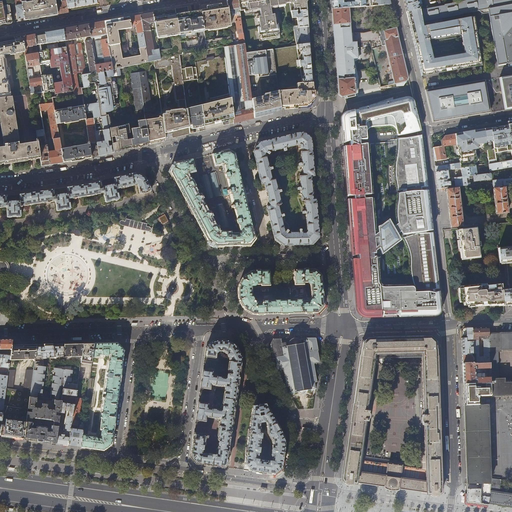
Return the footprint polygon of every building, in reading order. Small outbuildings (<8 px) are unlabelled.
[(1,0),(4,15),(5,24),(12,23),(8,0),(1,0)] [(15,6),(18,19),(24,18),(22,2),(21,0),(14,0),(16,6),(15,6)] [(31,0),(32,0),(32,2),(26,3),(26,2),(22,2),(24,18),(25,20),(30,19),(46,17),(58,14),(57,6),(55,0),(31,0)] [(60,0),(62,4),(62,6),(63,7),(59,8),(59,6),(57,6),(58,14),(63,14),(68,13),(68,9),(66,0),(60,0)] [(66,0),(68,9),(97,4),(96,0),(66,0)] [(228,11),(226,0),(223,0),(213,2),(200,4),(201,12),(204,31),(230,26),(228,11)] [(226,0),(228,11),(233,10),(233,14),(234,14),(237,34),(238,34),(239,42),(236,43),(235,36),(232,37),(233,45),(244,44),(239,11),(238,12),(238,13),(237,13),(236,10),(239,9),(237,0),(226,0)] [(289,0),(237,0),(239,9),(239,11),(244,11),(244,12),(259,10),(260,17),(258,17),(259,27),(257,28),(259,36),(260,36),(261,41),(278,38),(277,33),(278,33),(277,24),(275,25),(274,15),(271,15),(270,8),(285,5),(285,4),(289,3),(290,4),(289,0)] [(289,0),(290,4),(292,4),(293,4),(293,11),(297,11),(299,11),(307,10),(306,1),(305,0),(289,0)] [(366,6),(365,0),(353,0),(354,2),(342,2),(342,0),(331,0),(331,2),(332,9),(338,9),(338,5),(340,5),(340,8),(348,8),(359,7),(359,4),(361,3),(361,7),(366,6)] [(403,0),(406,12),(420,9),(417,0),(403,0)] [(511,0),(473,0),(420,9),(406,12),(409,20),(409,23),(442,17),(478,11),(483,14),(488,13),(497,65),(511,62),(511,0)] [(350,33),(348,8),(340,8),(338,9),(332,9),(335,46),(335,54),(339,95),(342,97),(344,97),(354,94),(355,94),(352,59),(357,58),(356,48),(366,47),(366,46),(371,45),(371,49),(385,47),(394,84),(396,84),(406,81),(408,78),(400,45),(399,40),(396,28),(373,34),(373,38),(354,40),(353,33),(350,33)] [(164,11),(153,13),(155,23),(157,38),(173,35),(175,48),(159,51),(161,59),(179,55),(183,54),(181,42),(176,15),(169,17),(168,10),(164,11)] [(307,18),(307,10),(299,11),(300,14),(297,14),(297,11),(293,11),(291,12),(292,18),(297,18),(298,26),(293,26),(294,28),(308,27),(307,18)] [(201,12),(176,15),(181,42),(198,39),(197,32),(204,31),(201,12)] [(146,14),(140,15),(145,47),(148,62),(153,61),(161,60),(161,59),(159,51),(159,50),(154,51),(149,24),(155,23),(153,13),(146,14)] [(135,16),(129,17),(131,28),(132,28),(132,30),(134,30),(134,28),(134,26),(135,26),(139,48),(145,47),(140,15),(135,16)] [(117,19),(105,21),(111,57),(112,63),(113,70),(120,69),(148,62),(145,47),(139,48),(141,55),(122,59),(117,31),(131,28),(129,17),(117,19)] [(422,76),(482,66),(474,17),(442,22),(442,17),(409,23),(410,26),(411,33),(413,39),(420,67),(420,71),(422,76)] [(94,23),(88,24),(90,36),(92,36),(93,37),(94,37),(98,58),(103,57),(104,58),(111,57),(105,21),(94,23)] [(76,26),(63,29),(73,92),(74,95),(82,94),(81,89),(89,87),(89,84),(89,83),(88,76),(96,74),(95,66),(90,38),(89,38),(89,40),(85,41),(90,73),(79,75),(81,88),(76,89),(75,85),(79,84),(77,73),(85,72),(81,54),(83,54),(81,42),(77,43),(79,55),(75,55),(73,44),(70,44),(69,40),(90,36),(88,24),(76,26)] [(309,37),(308,27),(294,28),(296,45),(309,44),(309,37)] [(48,31),(44,32),(54,95),(73,92),(63,29),(56,30),(48,31)] [(39,33),(34,34),(36,45),(38,54),(40,65),(42,77),(43,87),(43,88),(44,92),(45,99),(47,99),(50,99),(55,98),(54,95),(44,32),(39,33)] [(29,35),(22,36),(25,52),(25,54),(27,54),(26,50),(27,50),(27,47),(32,46),(36,45),(34,34),(29,35)] [(0,98),(11,97),(5,55),(10,54),(10,55),(15,54),(15,53),(25,52),(22,36),(14,37),(15,41),(0,43),(0,98)] [(224,47),(233,45),(232,37),(232,36),(206,41),(207,50),(224,47)] [(244,44),(233,45),(224,47),(230,94),(233,124),(246,120),(254,119),(251,99),(251,96),(251,92),(248,76),(245,54),(244,44)] [(310,50),(309,44),(296,45),(297,49),(301,49),(301,51),(300,52),(300,54),(302,55),(298,55),(298,58),(302,57),(311,57),(310,50)] [(273,50),(245,54),(248,76),(257,75),(258,78),(276,75),(273,50)] [(179,55),(183,82),(190,81),(190,77),(193,77),(193,75),(197,75),(194,52),(183,54),(179,55)] [(38,54),(25,56),(31,94),(34,94),(33,87),(41,86),(41,87),(43,87),(42,77),(33,79),(31,69),(28,70),(28,67),(31,67),(35,67),(35,66),(40,65),(38,54)] [(183,82),(179,55),(161,59),(161,60),(153,61),(154,68),(165,68),(165,67),(172,66),(176,101),(179,101),(180,111),(165,113),(165,115),(162,116),(162,118),(165,140),(172,138),(183,136),(190,134),(189,128),(189,126),(187,109),(183,82)] [(311,63),(311,57),(302,57),(302,60),(299,60),(300,67),(303,67),(303,70),(312,69),(311,63)] [(112,63),(95,66),(96,74),(113,70),(112,63)] [(116,98),(114,83),(112,83),(111,77),(121,75),(120,69),(113,70),(96,74),(88,76),(89,83),(89,84),(93,83),(93,82),(97,82),(95,84),(96,86),(97,90),(96,90),(98,101),(96,104),(84,105),(85,112),(93,111),(94,119),(95,125),(102,123),(103,130),(109,130),(108,126),(109,126),(108,116),(106,116),(105,109),(115,107),(114,98),(116,98)] [(312,76),(312,69),(303,70),(304,79),(302,79),(302,83),(302,84),(313,83),(312,76)] [(367,78),(367,71),(359,70),(359,78),(367,78)] [(144,110),(139,73),(139,72),(131,73),(136,111),(144,110)] [(145,72),(139,73),(144,110),(145,120),(149,144),(156,142),(165,140),(162,118),(161,118),(159,117),(157,119),(150,120),(149,115),(151,115),(148,90),(147,91),(147,87),(145,72)] [(511,75),(500,78),(505,110),(511,109),(511,75)] [(485,80),(425,90),(426,95),(429,109),(433,122),(448,120),(464,117),(481,114),(490,113),(485,80)] [(313,90),(313,83),(302,84),(302,83),(297,84),(297,90),(278,91),(281,110),(286,110),(294,109),(294,108),(296,108),(301,107),(301,106),(307,106),(308,104),(314,97),(313,90)] [(281,110),(278,91),(269,93),(270,95),(258,98),(258,94),(251,96),(251,99),(254,119),(265,116),(273,114),(272,112),(281,110)] [(211,103),(201,106),(204,129),(205,131),(214,128),(228,125),(233,124),(230,94),(210,99),(211,103)] [(0,120),(4,147),(0,147),(0,164),(40,158),(38,147),(38,142),(19,144),(13,97),(11,97),(0,98),(0,120)] [(420,129),(414,102),(413,100),(413,99),(412,98),(410,97),(408,97),(406,97),(393,100),(393,106),(365,108),(364,107),(359,108),(359,110),(354,110),(348,111),(345,112),(343,113),(342,114),(341,115),(341,117),(340,119),(341,128),(342,142),(366,139),(366,134),(366,131),(367,130),(368,129),(370,128),(371,127),(390,126),(392,126),(394,127),(395,129),(396,131),(397,135),(417,131),(420,129)] [(51,104),(50,99),(47,99),(48,104),(46,105),(40,106),(41,111),(47,110),(52,139),(53,140),(55,151),(50,152),(50,149),(49,149),(48,148),(47,148),(48,154),(48,157),(49,165),(54,164),(63,163),(62,156),(59,156),(58,151),(61,151),(61,149),(56,125),(54,111),(53,104),(51,104)] [(84,105),(54,111),(56,125),(86,119),(85,112),(84,105)] [(201,106),(187,109),(189,126),(193,125),(193,121),(195,121),(196,128),(196,127),(196,129),(197,132),(198,132),(200,132),(200,130),(204,129),(201,106)] [(95,125),(94,119),(86,120),(87,127),(87,128),(95,126),(95,125)] [(149,144),(145,120),(137,121),(138,128),(131,129),(133,139),(130,139),(132,148),(135,147),(144,145),(149,144)] [(130,139),(128,125),(110,129),(111,143),(112,145),(113,153),(117,152),(127,149),(132,148),(130,139)] [(510,138),(509,132),(508,126),(502,126),(489,128),(485,128),(486,142),(493,141),(493,149),(487,150),(487,151),(488,158),(489,164),(496,163),(495,153),(511,151),(511,158),(511,144),(511,145),(511,140),(510,138)] [(486,142),(485,128),(468,132),(458,133),(455,134),(457,145),(459,156),(460,156),(462,163),(460,163),(461,168),(475,166),(476,166),(475,163),(477,162),(475,146),(480,145),(481,147),(485,151),(487,151),(487,150),(486,142)] [(111,143),(110,129),(109,130),(103,130),(95,132),(97,145),(99,156),(106,154),(113,153),(112,145),(108,146),(108,143),(111,143)] [(264,183),(266,193),(270,206),(267,206),(270,220),(275,239),(282,245),(297,245),(312,244),(318,237),(316,212),(315,187),(313,163),(311,138),(305,134),(303,132),(294,134),(266,141),(259,143),(253,151),(254,156),(258,168),(261,184),(264,183)] [(457,145),(455,134),(448,135),(445,136),(441,140),(442,146),(433,148),(435,161),(446,159),(445,154),(444,147),(457,145)] [(356,199),(347,200),(351,255),(360,255),(360,259),(352,260),(354,290),(355,306),(355,309),(356,312),(357,313),(359,315),(361,316),(362,317),(364,318),(371,318),(381,318),(381,316),(385,316),(385,318),(395,317),(395,315),(399,315),(399,317),(435,316),(437,316),(439,315),(440,313),(441,311),(441,309),(440,292),(435,292),(434,290),(439,289),(437,270),(436,268),(435,267),(437,267),(433,233),(425,233),(425,230),(432,229),(428,191),(423,191),(422,187),(427,186),(421,136),(394,139),(394,141),(355,146),(343,147),(347,196),(349,196),(355,196),(356,199)] [(65,148),(61,149),(61,151),(62,156),(63,163),(68,162),(77,160),(86,159),(91,158),(90,147),(89,144),(89,143),(87,143),(88,144),(71,147),(71,145),(65,145),(65,148)] [(45,146),(38,147),(40,158),(41,166),(45,165),(49,165),(48,157),(44,157),(43,154),(48,154),(47,148),(46,144),(44,144),(45,146)] [(97,145),(90,147),(91,158),(95,157),(99,156),(97,145)] [(211,243),(216,247),(228,246),(250,246),(251,244),(255,239),(251,221),(243,189),(237,165),(235,154),(229,150),(223,151),(212,154),(215,166),(219,165),(222,165),(223,162),(225,164),(224,166),(226,173),(225,174),(226,178),(227,178),(230,188),(229,190),(228,190),(228,192),(229,192),(229,193),(233,205),(232,205),(232,206),(231,206),(232,208),(233,208),(234,209),(237,219),(236,220),(237,224),(238,224),(240,231),(240,232),(242,233),(240,235),(239,234),(239,233),(238,233),(225,233),(225,232),(221,233),(220,233),(220,235),(219,235),(216,233),(216,232),(217,232),(218,231),(216,227),(215,227),(210,218),(210,216),(211,215),(210,214),(209,214),(207,213),(205,209),(206,209),(203,204),(203,205),(200,200),(201,199),(201,198),(201,196),(200,196),(199,196),(198,196),(193,186),(193,185),(192,182),(190,182),(187,175),(186,174),(186,172),(188,173),(191,172),(195,171),(193,159),(180,162),(175,163),(170,172),(175,181),(192,212),(208,242),(211,243)] [(511,160),(496,163),(489,164),(490,171),(511,167),(511,160)] [(447,170),(461,168),(460,163),(456,163),(456,164),(435,166),(436,172),(447,170)] [(461,168),(462,177),(476,175),(475,166),(461,168)] [(447,170),(436,172),(436,176),(437,180),(447,179),(449,179),(447,170)] [(0,207),(7,207),(7,217),(21,216),(20,207),(22,207),(22,206),(28,205),(46,202),(55,201),(57,211),(70,209),(69,199),(76,198),(92,195),(96,194),(103,193),(106,202),(119,199),(117,189),(118,189),(137,184),(140,194),(150,191),(151,188),(146,180),(145,177),(135,173),(129,174),(117,177),(96,182),(89,184),(87,184),(80,185),(70,187),(50,190),(40,191),(32,193),(22,194),(16,195),(2,196),(0,195),(0,207)] [(476,175),(462,177),(460,177),(458,178),(452,178),(452,181),(455,181),(455,186),(470,185),(469,183),(467,184),(466,178),(469,178),(469,179),(473,179),(474,182),(489,180),(490,178),(490,174),(491,174),(491,173),(490,173),(476,175)] [(491,188),(511,184),(511,178),(504,179),(493,181),(493,183),(491,184),(491,188)] [(447,179),(437,180),(437,184),(438,188),(448,187),(447,185),(450,185),(449,181),(447,182),(447,179)] [(461,212),(459,198),(460,198),(460,195),(459,195),(458,188),(447,189),(448,202),(450,218),(451,227),(462,226),(461,216),(462,216),(462,212),(461,212)] [(493,189),(497,214),(508,213),(507,203),(508,202),(507,199),(506,199),(505,188),(493,189)] [(169,223),(163,212),(160,214),(161,216),(153,221),(154,224),(157,229),(163,226),(169,223)] [(146,224),(126,220),(125,222),(122,221),(120,221),(120,222),(120,223),(120,224),(121,225),(149,231),(150,231),(150,230),(150,229),(150,228),(149,228),(146,227),(146,224)] [(511,222),(495,224),(498,248),(511,246),(511,222)] [(458,230),(461,259),(470,258),(480,256),(476,228),(458,230)] [(511,261),(511,246),(498,248),(499,263),(507,262),(511,261)] [(31,263),(17,259),(15,266),(29,270),(31,263)] [(244,309),(253,314),(265,314),(305,313),(317,313),(324,305),(323,300),(322,278),(322,276),(314,269),(294,270),(294,285),(304,285),(304,283),(307,282),(309,284),(310,284),(311,299),(310,301),(301,301),(301,300),(297,300),(297,301),(290,301),(290,300),(275,300),(275,301),(267,302),(267,301),(263,301),(263,302),(258,302),(254,300),(253,297),(252,297),(252,286),(254,286),(257,285),(261,285),(261,286),(270,286),(269,270),(252,271),(243,276),(238,288),(238,291),(238,298),(244,309)] [(494,304),(503,304),(502,290),(501,284),(474,287),(459,289),(460,303),(464,303),(464,305),(473,304),(473,305),(480,304),(480,305),(487,304),(487,305),(494,304)] [(511,289),(509,289),(502,290),(503,304),(504,305),(506,305),(511,304),(511,289)] [(472,328),(473,354),(476,354),(476,358),(476,360),(477,363),(489,363),(488,334),(488,327),(480,328),(472,328)] [(473,354),(472,328),(468,328),(464,328),(461,331),(462,339),(462,351),(462,355),(471,355),(473,354)] [(493,334),(488,334),(489,363),(489,369),(489,373),(490,377),(490,383),(490,396),(511,395),(511,382),(504,383),(503,379),(499,380),(498,352),(500,352),(500,350),(511,349),(511,333),(508,333),(493,334)] [(350,423),(349,426),(343,471),(343,473),(342,479),(344,482),(345,482),(345,483),(346,484),(349,485),(351,485),(352,484),(352,483),(356,483),(356,482),(359,483),(376,485),(385,486),(384,488),(388,489),(390,490),(393,490),(395,490),(398,490),(398,488),(403,489),(420,491),(427,492),(427,494),(431,494),(431,495),(432,497),(435,496),(437,496),(438,495),(438,493),(440,493),(441,492),(441,485),(441,482),(440,429),(439,409),(437,357),(437,350),(436,350),(436,341),(430,336),(425,336),(422,336),(422,335),(407,336),(386,336),(373,337),(371,337),(367,338),(362,343),(361,349),(360,349),(360,352),(359,356),(352,404),(349,422),(350,423)] [(306,339),(299,340),(298,340),(297,339),(295,339),(294,339),(293,339),(292,339),(290,340),(289,341),(288,342),(281,343),(281,339),(273,339),(270,345),(273,358),(275,358),(277,370),(283,369),(286,387),(289,387),(290,393),(298,392),(298,391),(307,390),(315,389),(314,382),(317,382),(314,363),(319,362),(318,350),(316,338),(306,338),(306,339)] [(5,339),(0,339),(0,349),(11,349),(11,346),(12,339),(5,339)] [(210,465),(226,468),(230,442),(235,405),(240,373),(242,358),(235,345),(228,341),(226,340),(214,340),(206,347),(205,356),(216,358),(216,357),(217,357),(218,355),(216,355),(217,353),(218,352),(223,351),(227,354),(230,360),(230,362),(230,361),(228,370),(229,370),(228,374),(227,374),(226,378),(222,377),(216,376),(212,376),(213,371),(203,370),(202,379),(200,388),(213,390),(214,385),(215,385),(215,386),(221,387),(221,386),(225,387),(225,391),(223,406),(222,406),(222,410),(218,409),(212,408),(212,409),(210,408),(211,404),(198,402),(197,409),(196,420),(206,422),(206,417),(210,417),(210,418),(216,419),(216,418),(221,419),(220,423),(220,426),(217,440),(218,440),(218,446),(217,446),(217,450),(216,455),(216,454),(215,454),(214,454),(208,453),(203,453),(204,445),(205,445),(206,438),(207,438),(208,435),(194,433),(192,445),(191,455),(197,463),(210,465)] [(88,344),(83,344),(81,361),(92,362),(92,357),(94,343),(88,344)] [(94,343),(92,357),(99,357),(99,355),(109,355),(109,354),(111,354),(111,357),(110,357),(109,358),(111,358),(110,361),(109,361),(107,373),(106,373),(106,374),(107,374),(107,376),(105,376),(105,378),(106,378),(105,392),(103,392),(103,394),(105,394),(104,398),(103,397),(103,399),(104,399),(103,404),(102,404),(102,408),(102,409),(102,413),(100,413),(100,415),(102,415),(101,417),(100,417),(100,419),(101,419),(100,430),(100,431),(101,431),(101,432),(100,432),(99,434),(98,433),(97,437),(82,435),(81,447),(87,448),(103,450),(111,444),(112,438),(117,401),(121,368),(124,350),(117,343),(105,343),(94,343)] [(30,392),(30,396),(42,397),(45,369),(44,368),(43,357),(51,357),(52,362),(68,361),(81,361),(83,344),(75,344),(52,344),(37,345),(35,359),(33,370),(30,392)] [(16,345),(11,346),(11,349),(10,355),(10,360),(35,359),(37,345),(29,345),(16,345)] [(0,362),(1,362),(0,367),(9,368),(10,360),(10,355),(0,354),(0,362)] [(471,355),(462,355),(462,359),(463,363),(473,363),(473,364),(477,363),(476,360),(473,360),(473,358),(471,355)] [(84,422),(83,430),(89,431),(96,371),(97,371),(98,364),(91,363),(84,422)] [(489,363),(477,363),(473,364),(473,363),(463,363),(463,369),(463,373),(474,373),(474,369),(473,368),(474,367),(475,367),(475,369),(489,369),(489,363)] [(55,370),(51,398),(52,399),(62,400),(62,395),(63,388),(77,390),(78,384),(75,383),(71,383),(72,371),(71,371),(72,366),(58,367),(58,370),(55,370)] [(8,375),(6,388),(13,389),(15,370),(8,370),(8,375)] [(26,370),(23,391),(30,392),(33,370),(26,370)] [(474,373),(463,373),(463,378),(463,384),(474,383),(485,383),(490,383),(490,377),(476,378),(474,379),(473,378),(474,377),(474,374),(474,373)] [(490,383),(485,383),(485,386),(484,386),(484,388),(479,388),(479,386),(474,387),(474,383),(463,384),(463,388),(464,399),(464,405),(487,404),(490,404),(490,396),(490,383)] [(13,389),(6,388),(2,421),(1,426),(0,432),(0,435),(12,437),(17,438),(24,439),(30,396),(30,392),(23,391),(13,389)] [(76,397),(77,390),(63,388),(62,395),(76,397)] [(37,399),(50,400),(51,398),(42,397),(30,396),(24,439),(26,439),(45,442),(56,443),(58,428),(60,413),(61,403),(62,400),(52,399),(52,401),(54,401),(54,404),(55,404),(54,409),(48,409),(47,407),(48,404),(42,403),(41,407),(40,408),(34,407),(35,401),(36,401),(37,399)] [(75,397),(74,405),(68,445),(79,447),(81,447),(82,435),(83,430),(84,422),(82,422),(81,425),(80,425),(79,429),(77,429),(82,398),(75,397)] [(74,405),(61,403),(60,413),(66,414),(63,430),(62,430),(59,428),(58,428),(56,443),(62,444),(68,445),(74,405)] [(246,447),(246,448),(245,455),(246,455),(244,470),(264,473),(274,474),(282,468),(283,460),(284,450),(285,443),(285,442),(284,437),(274,418),(266,403),(253,406),(249,429),(248,430),(247,437),(248,437),(247,447),(246,447)] [(489,478),(487,404),(464,405),(464,421),(465,447),(466,476),(467,483),(479,484),(490,485),(489,497),(488,503),(501,505),(511,506),(511,494),(499,492),(501,480),(489,478)] [(489,497),(490,485),(479,484),(467,483),(467,494),(467,502),(478,503),(488,505),(488,503),(489,497)]
